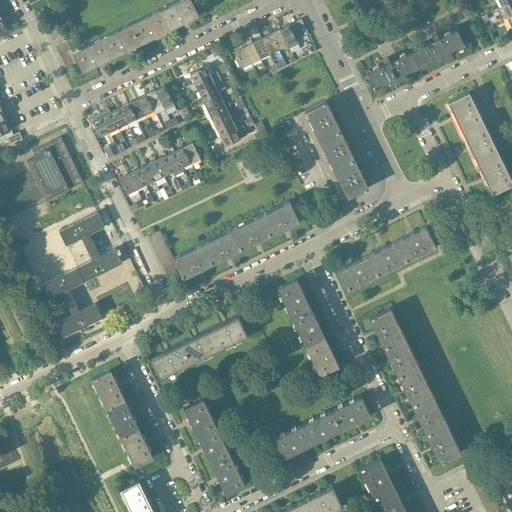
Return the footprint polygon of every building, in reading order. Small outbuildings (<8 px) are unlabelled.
[(191,0),(179,0),(159,10),(169,29),(181,23),(181,24),(186,21),(186,20),(198,14),(191,0)] [(511,1),(501,7),(506,17),(511,14),(511,1)] [(159,10),(131,24),(140,43),(152,37),(153,38),(158,35),(157,35),(169,29),(159,10)] [(59,23),(47,28),(50,34),(61,28),(59,23)] [(131,24),(101,38),(111,57),(123,51),(124,52),(128,50),(128,49),(140,43),(131,24)] [(289,25),(279,29),(287,45),(289,49),(298,44),(296,39),(298,38),(295,31),(292,32),(289,25)] [(61,28),(50,34),(52,39),(64,34),(61,28)] [(279,29),(270,34),(278,49),(287,45),(279,29)] [(419,47),(412,51),(418,64),(425,60),(426,62),(432,59),(433,63),(452,54),(450,51),(456,48),(455,46),(463,42),(456,29),(448,33),(448,32),(444,33),(445,34),(441,37),(442,40),(428,47),(427,43),(423,45),(422,44),(419,46),(419,47)] [(64,34),(52,39),(55,45),(67,39),(64,34)] [(270,34),(261,38),(269,54),(278,49),(270,34)] [(101,38),(73,52),(75,57),(77,62),(82,71),(94,65),(95,66),(100,64),(99,63),(111,57),(101,38)] [(261,38),(252,42),(260,58),(269,54),(261,38)] [(67,39),(55,45),(58,50),(69,45),(67,39)] [(252,42),(243,47),(251,62),(260,58),(252,42)] [(69,45),(58,50),(60,56),(72,51),(69,45)] [(243,47),(234,51),(238,59),(236,60),(239,67),(241,66),(242,67),(251,62),(243,47)] [(72,51),(60,56),(63,62),(75,57),(73,52),(72,51)] [(398,61),(384,68),(382,65),(378,67),(377,66),(374,67),(375,69),(367,73),(373,86),(380,82),(381,84),(387,81),(389,84),(407,75),(406,72),(412,69),(411,67),(418,64),(412,51),(404,55),(403,53),(400,55),(401,56),(396,58),(398,61)] [(75,57),(63,62),(66,68),(77,62),(75,57)] [(208,64),(189,73),(194,82),(209,74),(209,75),(213,73),(208,64)] [(267,77),(264,71),(257,75),(260,80),(267,77)] [(209,74),(194,82),(198,91),(214,83),(209,75),(209,74)] [(214,83),(198,91),(203,100),(218,93),(214,83)] [(164,85),(155,90),(163,105),(165,111),(174,106),(171,98),(174,97),(170,89),(167,90),(164,85)] [(155,90),(146,94),(153,110),(163,105),(155,90)] [(447,102),(459,126),(462,132),(483,122),(468,92),(447,102)] [(218,93),(203,100),(207,109),(222,102),(222,101),(218,93)] [(146,94),(137,99),(144,114),(153,110),(146,94)] [(137,99),(128,103),(135,119),(144,114),(137,99)] [(222,102),(207,109),(211,118),(231,109),(226,100),(222,101),(222,102)] [(325,100),(305,110),(298,113),(312,142),(319,139),(339,129),(325,100)] [(128,103),(119,107),(126,123),(135,119),(128,103)] [(119,107),(110,112),(117,127),(126,123),(119,107)] [(231,109),(211,118),(216,127),(231,120),(235,118),(231,109)] [(110,112),(101,116),(109,132),(117,127),(110,112)] [(93,129),(95,128),(99,136),(109,132),(101,116),(99,113),(88,118),(93,129)] [(175,117),(173,118),(170,120),(173,126),(178,124),(175,117)] [(4,132),(11,129),(6,119),(0,122),(0,137),(5,135),(4,132)] [(173,126),(170,120),(164,123),(167,129),(173,126)] [(231,120),(216,127),(220,136),(236,129),(231,120)] [(483,122),(462,132),(477,163),(498,153),(483,122)] [(236,129),(220,136),(225,145),(240,138),(244,136),(239,127),(236,129)] [(339,129),(319,139),(312,142),(327,171),(333,168),(354,158),(339,129)] [(10,144),(22,138),(19,132),(6,138),(10,144)] [(143,141),(141,135),(134,138),(137,144),(143,141)] [(61,136),(32,150),(35,156),(27,160),(46,200),(83,182),(82,181),(70,157),(60,137),(61,136)] [(137,144),(134,138),(128,141),(131,147),(137,144)] [(192,142),(182,147),(190,163),(200,158),(199,157),(201,155),(198,149),(196,150),(192,142)] [(119,153),(116,146),(115,146),(105,151),(108,158),(119,153)] [(182,147),(174,151),(181,167),(190,163),(182,147)] [(174,151),(165,156),(172,171),(174,176),(183,171),(181,167),(174,151)] [(511,181),(498,153),(477,163),(492,193),(511,183),(511,181)] [(165,156),(156,160),(163,176),(172,171),(165,156)] [(354,158),(333,168),(327,171),(341,200),(368,187),(354,158)] [(156,160),(147,164),(154,180),(163,176),(156,160)] [(147,164),(137,169),(145,184),(154,180),(147,164)] [(137,169),(129,173),(136,189),(145,184),(137,169)] [(129,173),(120,178),(127,193),(136,189),(129,173)] [(142,200),(136,203),(138,208),(144,205),(142,200)] [(289,200),(260,214),(270,235),(299,221),(289,200)] [(306,204),(298,208),(303,219),(311,215),(306,204)] [(99,255),(89,233),(104,226),(97,211),(59,230),(66,245),(81,237),(92,259),(38,285),(46,300),(61,292),(72,314),(56,322),(63,336),(102,317),(95,303),(79,310),(68,288),(122,262),(115,248),(99,255)] [(260,214),(231,228),(241,249),(270,235),(260,214)] [(426,226),(397,240),(407,261),(436,247),(426,226)] [(231,228),(202,243),(212,263),(241,249),(231,228)] [(160,230),(148,236),(150,241),(162,235),(160,230)] [(162,235),(150,241),(153,247),(165,241),(162,235)] [(18,242),(21,247),(30,242),(28,237),(18,242)] [(397,240),(380,248),(368,254),(378,275),(407,261),(397,240)] [(165,241),(153,247),(156,252),(167,246),(165,241)] [(175,262),(178,268),(183,278),(212,263),(202,243),(173,257),(175,262)] [(167,246),(156,252),(158,257),(170,251),(167,246)] [(170,251),(158,257),(161,262),(173,257),(170,251)] [(368,254),(351,262),(339,268),(349,289),(378,275),(368,254)] [(173,257),(161,262),(163,268),(175,262),(173,257)] [(175,262),(163,268),(166,274),(178,268),(175,262)] [(282,285),(278,287),(277,287),(291,316),(310,307),(304,295),(305,295),(303,290),(302,290),(296,278),(282,285)] [(135,306),(130,309),(132,314),(138,311),(143,309),(138,299),(133,302),(135,306)] [(310,307),(291,316),(305,345),(324,336),(318,324),(319,323),(317,319),(316,319),(310,307)] [(390,307),(369,317),(382,345),(403,334),(390,307)] [(225,321),(220,323),(221,324),(209,329),(218,349),(247,335),(238,315),(225,321)] [(196,335),(192,337),(192,338),(180,343),(190,363),(218,349),(209,329),(196,335)] [(403,334),(382,345),(397,375),(418,365),(403,334)] [(324,336),(305,345),(319,374),(339,365),(332,352),(333,352),(331,348),(330,348),(324,336)] [(167,349),(163,351),(163,352),(151,358),(160,377),(190,363),(180,343),(168,349),(167,349)] [(418,365),(397,375),(411,404),(432,394),(418,365)] [(110,369),(92,378),(106,407),(124,398),(110,369)] [(432,394),(411,404),(425,433),(447,423),(432,394)] [(360,395),(342,405),(331,410),(341,429),(353,423),(353,424),(358,422),(357,421),(370,415),(360,395)] [(189,404),(185,406),(183,407),(189,419),(189,420),(191,424),(192,424),(198,436),(217,427),(203,397),(189,404)] [(124,398),(106,407),(120,436),(138,427),(124,398)] [(331,410),(313,419),(303,423),(312,443),(324,437),(324,438),(329,436),(329,435),(341,429),(331,410)] [(303,423),(284,433),(273,438),(280,452),(282,456),(283,457),(295,451),(296,452),(300,450),(300,449),(312,443),(303,423)] [(447,423),(425,433),(440,462),(461,452),(447,423)] [(138,427),(120,436),(134,465),(152,456),(138,427)] [(217,427),(198,436),(203,448),(205,453),(206,453),(212,465),(231,455),(217,427)] [(231,455),(212,465),(217,477),(219,482),(220,481),(226,494),(245,484),(231,455)] [(380,458),(359,468),(373,497),(394,487),(388,474),(380,458)] [(477,462),(465,468),(468,474),(479,468),(477,462)] [(479,468),(468,474),(470,479),(482,473),(479,468)] [(482,473),(470,479),(473,484),(485,478),(482,473)] [(485,478),(473,484),(476,489),(487,484),(485,478)] [(138,480),(120,488),(131,511),(144,511),(152,508),(138,480)] [(487,484),(476,489),(478,495),(490,489),(487,484)] [(319,492),(315,494),(310,496),(303,499),(309,511),(330,511),(342,506),(332,485),(319,492)] [(406,511),(394,487),(373,497),(380,511),(406,511)] [(490,489),(478,495),(481,500),(492,494),(490,489)] [(492,494),(481,500),(483,505),(495,500),(492,494)] [(290,506),(286,508),(282,510),(277,511),(309,511),(303,499),(290,506)] [(495,500),(483,505),(486,511),(497,505),(495,500)]
